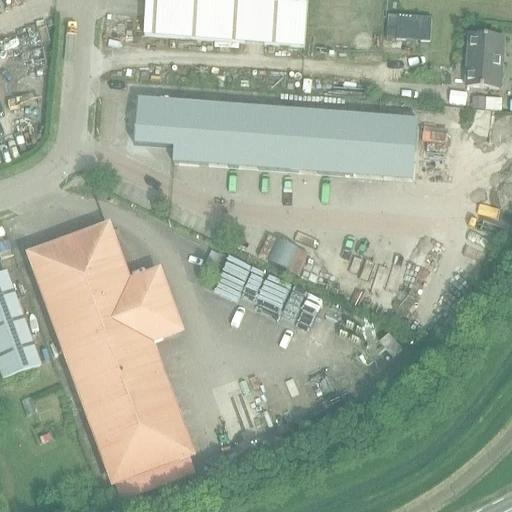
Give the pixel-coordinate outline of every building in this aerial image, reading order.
[(146,0),(144,36),(305,48),(308,0),(146,0)] [(388,15),(386,38),(429,41),(430,18),(388,15)] [(467,88),(499,91),(503,38),(471,36),(467,88)] [(328,84),(329,75),(302,74),(302,83),(328,84)] [(473,96),(472,108),(485,109),(486,97),(473,96)] [(138,101),(135,147),(175,150),(173,165),(413,183),(418,122),(138,101)] [(482,139),(499,140),(502,109),(485,108),(482,139)] [(105,230),(28,258),(111,485),(188,457),(147,344),(177,333),(156,276),(126,287),(105,230)] [(288,276),(223,253),(212,285),(262,303),(264,295),(279,301),(288,276)] [(0,378),(1,382),(39,368),(5,274),(0,275),(0,378)] [(304,321),(319,294),(307,288),(292,314),(304,321)] [(318,310),(312,327),(328,333),(334,316),(318,310)] [(400,350),(387,334),(377,342),(391,358),(400,350)] [(48,436),(39,439),(41,446),(50,442),(48,436)]
